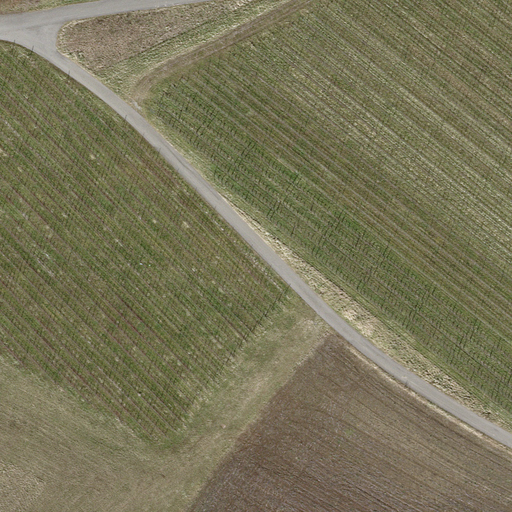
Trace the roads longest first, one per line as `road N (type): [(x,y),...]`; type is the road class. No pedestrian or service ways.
road 1 (unclassified): [(511,440),(373,353),(120,98),(6,21)]
road 2 (track): [(0,23),(155,0)]
